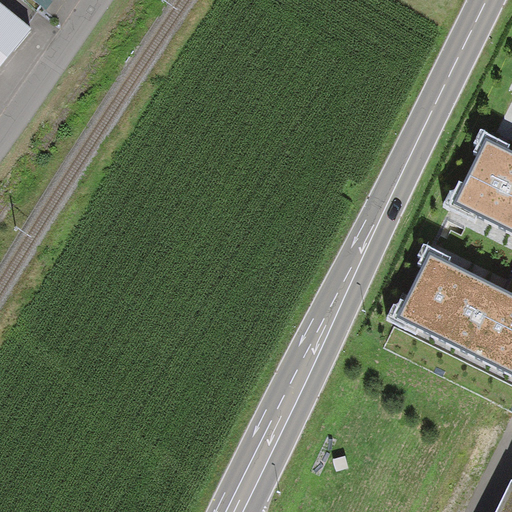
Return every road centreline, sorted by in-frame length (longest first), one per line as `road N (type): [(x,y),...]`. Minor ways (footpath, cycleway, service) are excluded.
road 1 (primary): [(0,398),(100,223),(246,0)]
road 2 (residential): [(0,138),(96,0)]
